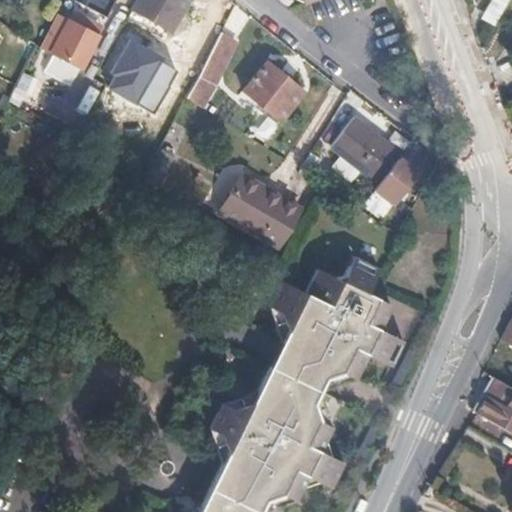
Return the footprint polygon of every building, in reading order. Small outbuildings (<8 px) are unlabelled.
[(192,2),(189,0),(140,0),(135,10),(173,33),(192,2)] [(493,27),(508,0),(494,0),(482,21),(493,27)] [(100,38),(71,23),(53,55),(82,71),(100,38)] [(156,42),(133,29),(99,87),(151,116),(175,70),(149,53),(156,42)] [(239,40),(220,30),(186,99),(204,111),(239,40)] [(267,65),(241,93),(277,126),(302,97),(267,65)] [(353,125),(329,153),(374,192),(398,164),(353,125)] [(159,154),(143,182),(161,194),(178,166),(159,154)] [(417,180),(398,164),(374,192),(369,198),(388,214),(417,180)] [(97,219),(114,183),(97,175),(79,210),(97,219)] [(288,218),(230,177),(205,212),(261,254),(288,218)] [(287,511),(294,499),(312,490),(325,497),(338,471),(326,465),(320,446),(346,390),(360,361),(384,373),(396,349),(378,340),(373,328),(382,311),(366,303),(370,296),(362,293),(371,274),(344,262),(335,281),(328,283),(308,274),(295,300),(272,288),(259,313),(270,350),(249,397),(213,410),(200,435),(213,474),(193,511),(287,511)] [(511,322),(503,340),(511,344),(511,322)] [(511,385),(505,382),(495,377),(475,415),(509,433),(511,434),(511,385)]
